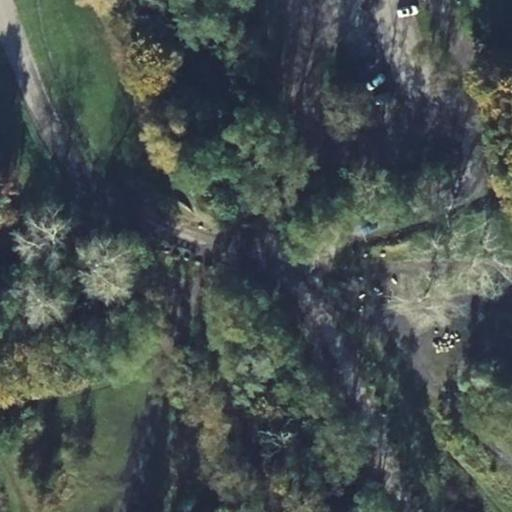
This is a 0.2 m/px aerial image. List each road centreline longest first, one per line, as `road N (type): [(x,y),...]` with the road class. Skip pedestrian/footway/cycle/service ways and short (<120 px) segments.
road 1 (residential): [(236,251),(196,242),(105,199),(71,163),(3,0)]
road 2 (track): [(392,301),(441,408),(511,454)]
road 3 (track): [(392,301),(511,289)]
